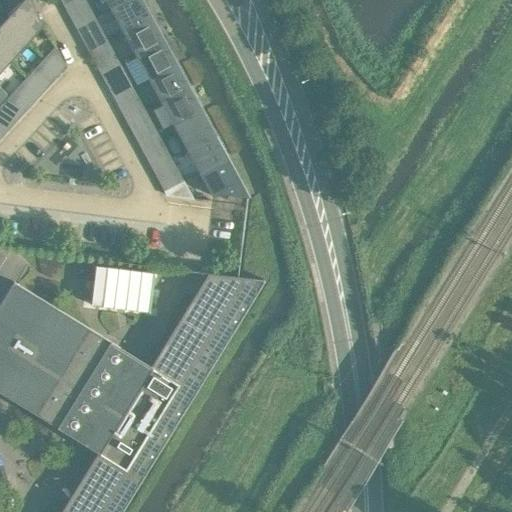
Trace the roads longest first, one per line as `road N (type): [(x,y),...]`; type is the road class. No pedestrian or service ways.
road 1 (primary): [(216,0),(276,122),(330,290),(356,511)]
road 2 (primary): [(374,511),(365,385),(347,285),(302,113),(257,0)]
road 3 (residential): [(159,212),(81,69)]
road 4 (residential): [(0,193),(159,212)]
